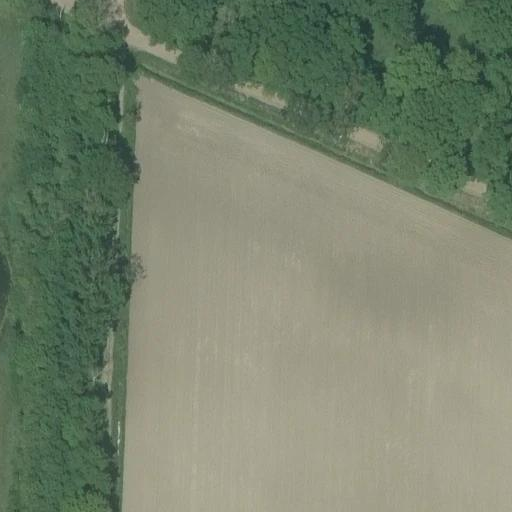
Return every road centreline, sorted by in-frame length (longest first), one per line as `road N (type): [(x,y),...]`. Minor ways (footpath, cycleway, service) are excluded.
road 1 (track): [(102,511),(118,29)]
road 2 (track): [(118,29),(511,207)]
